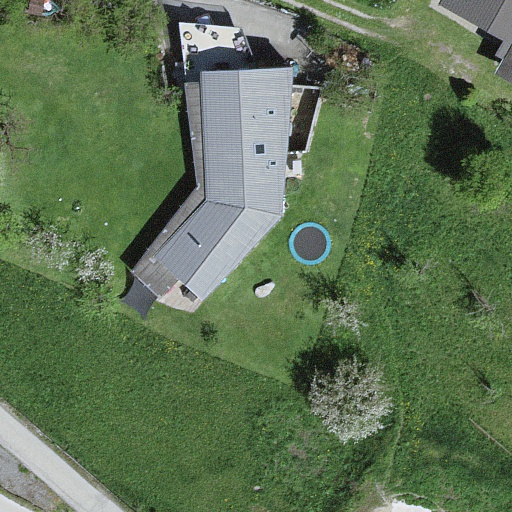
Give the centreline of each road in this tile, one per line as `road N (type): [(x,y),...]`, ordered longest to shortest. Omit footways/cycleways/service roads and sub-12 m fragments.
road 1 (track): [(435,47),(305,0)]
road 2 (residential): [(99,511),(0,425)]
